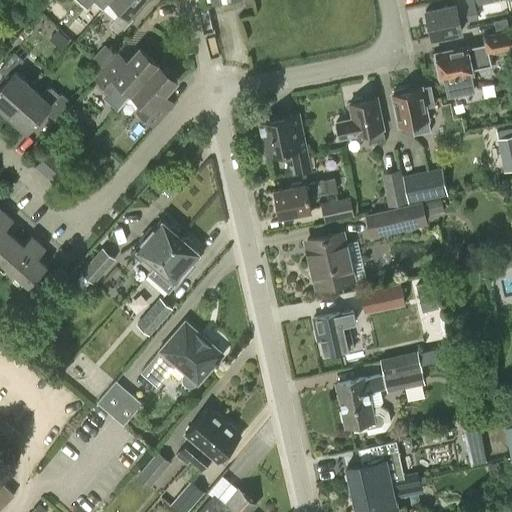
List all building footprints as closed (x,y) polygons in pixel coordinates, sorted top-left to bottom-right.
[(144,0),(110,0),(110,1),(122,11),(109,25),(119,34),(133,19),(130,16),(144,0)] [(453,0),(455,6),(426,12),(431,38),(461,32),(459,22),(478,18),(474,0),(453,0)] [(510,30),(508,19),(495,22),(497,32),(510,30)] [(511,30),(505,32),(485,36),(487,48),(488,48),(489,54),(511,49),(511,30)] [(76,31),(71,31),(68,35),(74,41),(80,34),(76,31)] [(116,53),(105,44),(93,57),(104,67),(116,53)] [(488,48),(487,48),(478,50),(477,46),(467,48),(467,47),(435,54),(438,67),(436,69),(437,76),(440,77),(441,81),(445,80),(449,97),(474,92),(470,75),(473,75),(472,70),(492,65),(489,54),(488,48)] [(119,109),(131,95),(158,64),(139,48),(120,70),(111,62),(95,80),(109,92),(105,97),(119,109)] [(0,70),(9,78),(0,87),(0,107),(9,116),(33,89),(14,72),(24,61),(15,52),(0,68),(0,70)] [(177,81),(158,64),(131,95),(142,104),(136,112),(153,127),(164,114),(155,106),(177,81)] [(433,107),(429,86),(391,94),(398,126),(411,123),(413,135),(429,131),(427,120),(429,119),(427,108),(433,107)] [(42,96),(33,89),(9,116),(27,132),(45,112),(54,120),(70,102),(63,96),(59,96),(52,90),(48,90),(42,96)] [(370,141),(385,138),(383,128),(377,97),(349,103),(353,119),(336,122),(339,138),(368,132),(370,141)] [(267,155),(291,150),(296,173),(310,170),(298,114),(260,122),(267,155)] [(511,134),(498,138),(504,170),(511,168),(511,134)] [(402,175),(405,188),(408,203),(447,195),(441,167),(402,175)] [(322,193),(319,181),(275,190),(280,217),(311,211),(307,196),(322,193)] [(390,207),(408,203),(405,188),(387,191),(390,207)] [(320,202),(325,222),(354,216),(350,196),(320,202)] [(444,212),(441,198),(421,203),(406,207),(405,206),(366,214),(370,236),(427,224),(425,216),(444,212)] [(7,214),(0,221),(0,252),(14,237),(6,229),(14,220),(7,214)] [(144,254),(156,264),(182,235),(180,229),(175,225),(170,225),(162,218),(134,250),(142,257),(144,254)] [(352,279),(342,233),(308,241),(318,287),(352,279)] [(183,237),(182,235),(156,264),(147,275),(167,292),(201,252),(193,245),(193,240),(188,236),(183,237)] [(14,237),(0,252),(0,268),(9,276),(39,243),(32,237),(24,245),(14,237)] [(45,249),(39,243),(9,276),(26,291),(5,315),(13,322),(53,277),(45,270),(48,267),(37,257),(45,249)] [(103,248),(82,272),(94,283),(116,259),(103,248)] [(365,311),(404,303),(400,284),(361,292),(365,311)] [(137,325),(149,335),(173,308),(160,297),(137,325)] [(325,355),(354,348),(348,323),(356,322),(353,310),(314,318),(317,332),(320,332),(325,355)] [(176,365),(197,383),(222,354),(184,322),(140,373),(156,387),(176,365)] [(380,359),(384,374),(379,375),(379,374),(337,383),(346,426),(365,422),(368,434),(384,430),(390,422),(388,412),(379,407),(371,409),(367,391),(393,386),(394,389),(423,383),(420,367),(421,367),(418,351),(380,359)] [(381,363),(331,370),(332,378),(382,371),(381,363)] [(124,425),(142,403),(116,380),(97,402),(124,425)] [(176,457),(186,466),(224,422),(208,407),(186,433),(192,438),(176,457)] [(0,448),(3,451),(5,453),(20,434),(4,420),(0,425),(0,448)] [(241,436),(224,422),(186,466),(187,466),(193,460),(203,469),(213,457),(218,461),(241,436)] [(465,427),(472,463),(486,460),(479,424),(465,427)] [(138,476),(150,486),(170,462),(158,452),(138,476)] [(395,492),(421,485),(418,472),(390,477),(388,470),(375,472),(373,464),(347,470),(352,495),(394,486),(395,492)] [(0,509),(15,494),(10,490),(0,480),(0,509)] [(171,506),(178,511),(186,511),(204,492),(192,482),(171,506)] [(396,508),(394,498),(422,492),(421,485),(395,492),(394,486),(352,495),(356,511),(383,511),(383,510),(396,508)] [(214,497),(200,511),(248,511),(255,504),(239,490),(224,506),(214,497)] [(39,503),(34,509),(36,511),(46,511),(48,510),(39,503)]
